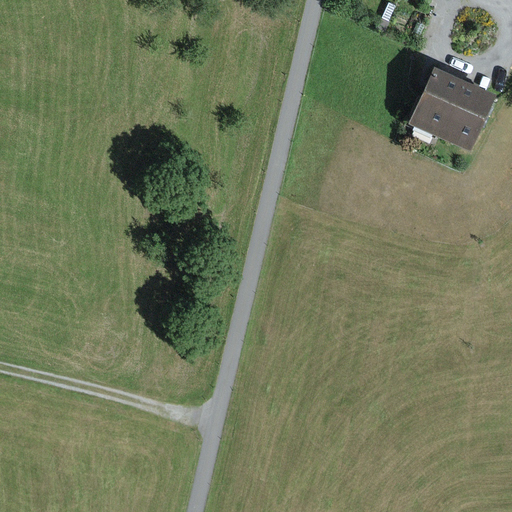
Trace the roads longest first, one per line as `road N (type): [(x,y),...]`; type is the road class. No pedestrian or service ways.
road 1 (residential): [(190,511),(313,0)]
road 2 (track): [(210,423),(0,373)]
